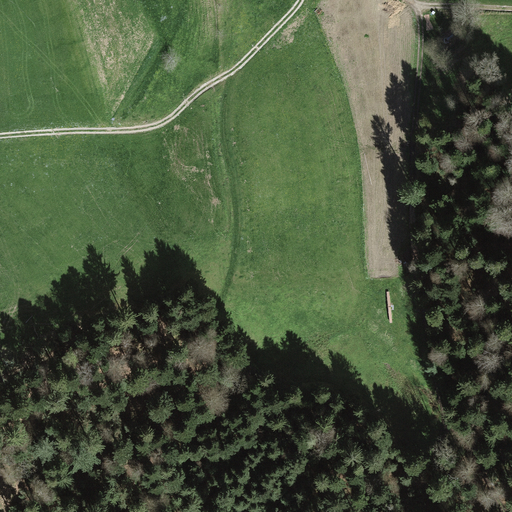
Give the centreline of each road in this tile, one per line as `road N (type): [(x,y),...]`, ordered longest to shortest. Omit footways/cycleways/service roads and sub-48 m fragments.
road 1 (track): [(511,506),(444,408),(414,242),(422,31),(412,8)]
road 2 (track): [(147,511),(134,466),(141,415),(211,318),(233,257),(236,215),(224,146),(230,73)]
road 3 (track): [(302,0),(244,63),(167,121),(0,139)]
